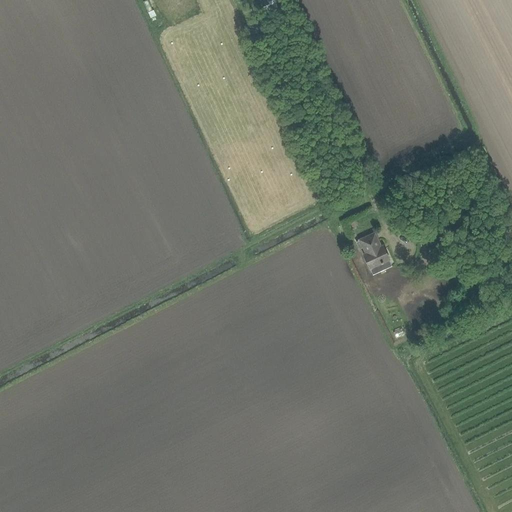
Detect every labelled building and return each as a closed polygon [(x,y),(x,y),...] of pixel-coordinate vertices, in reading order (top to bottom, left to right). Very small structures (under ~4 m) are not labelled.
[(147,0),(146,0),(143,2),(148,13),(152,11),(147,0)] [(266,15),(247,23),(250,30),(269,22),(266,15)] [(365,254),(363,255),(369,269),(373,267),(376,273),(383,269),(381,263),(389,260),(382,246),(381,247),(375,233),(356,242),(359,249),(362,247),(365,254)] [(511,272),(508,265),(500,270),(510,289),(511,287),(511,272)] [(477,290),(467,296),(473,307),(483,301),(477,290)] [(390,309),(398,305),(394,297),(386,300),(390,309)]
